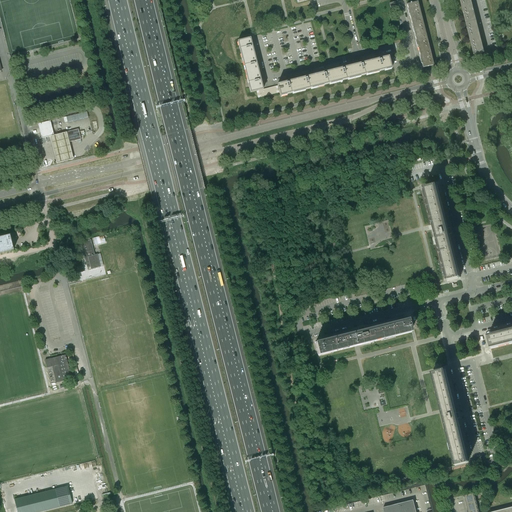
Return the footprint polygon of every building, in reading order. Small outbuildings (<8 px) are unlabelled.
[(409,4),(407,4),(410,20),(417,18),(421,17),(417,2),(411,3),(410,3),(410,4),(409,4)] [(476,20),(473,8),(472,5),(462,7),(466,23),(476,20)] [(421,17),(417,18),(410,20),(414,36),(425,33),(421,17)] [(480,36),(477,24),(476,20),(466,23),(470,39),(474,38),(480,36)] [(429,49),(425,33),(414,36),(418,52),(425,50),(429,49)] [(480,36),(474,38),(470,39),(474,55),(484,52),(480,36)] [(237,41),(242,58),(247,57),(254,55),(253,50),(254,50),(253,48),(250,38),(237,41)] [(429,49),(425,50),(418,52),(422,68),(433,65),(429,49)] [(254,55),(247,57),(242,58),(246,75),(251,74),(259,72),(257,67),(258,67),(257,65),(254,55)] [(381,59),(376,60),(369,62),(372,74),(373,74),(372,73),(390,69),(391,70),(391,69),(388,57),(384,58),(384,57),(381,58),(381,59)] [(369,62),(358,64),(355,64),(355,65),(351,66),(354,79),(354,78),(372,73),(372,74),(369,62)] [(339,69),(333,71),(336,83),(336,82),(353,78),(354,79),(351,66),(347,67),(347,66),(344,67),(344,68),(339,69)] [(333,71),(321,74),(321,73),(318,74),(314,75),(317,88),(318,88),(317,87),(329,84),(335,82),(335,83),(336,83),(333,71)] [(259,72),(251,74),(246,75),(250,93),(256,91),(263,89),(262,84),(262,82),(261,82),(260,79),(259,72)] [(314,75),(310,76),(307,76),(307,77),(302,78),(296,80),(299,92),(299,91),(317,87),(317,88),(314,75)] [(281,84),(277,85),(277,86),(279,93),(280,97),(281,97),(280,96),(298,92),(299,93),(299,92),(296,80),(284,83),(284,82),(281,83),(281,84)] [(277,86),(263,89),(256,91),(258,98),(279,93),(277,86)] [(66,117),(67,122),(67,123),(88,118),(87,112),(66,117)] [(50,121),(38,124),(38,125),(39,129),(40,132),(41,136),(41,137),(54,134),(53,133),(52,129),(51,126),(50,122),(50,121)] [(78,129),(68,132),(70,142),(81,139),(78,129)] [(67,133),(50,137),(57,164),(74,160),(70,142),(67,133)] [(437,185),(424,188),(447,281),(460,278),(449,234),(451,234),(450,231),(449,228),(448,229),(437,185)] [(10,235),(0,237),(0,253),(13,250),(11,240),(16,239),(15,234),(10,235)] [(80,242),(87,268),(90,267),(91,270),(100,267),(97,254),(95,255),(91,240),(80,242)] [(361,329),(358,330),(359,331),(315,342),(318,355),(411,332),(408,319),(364,330),(364,328),(361,328),(361,329)] [(511,329),(487,335),(491,348),(511,343),(511,329)] [(71,376),(65,355),(45,360),(47,368),(54,366),(58,382),(64,381),(63,378),(71,376)] [(432,373),(455,465),(468,462),(457,419),(459,418),(459,415),(458,415),(457,413),(456,413),(445,369),(432,373)] [(68,486),(14,499),(17,511),(38,511),(72,504),(68,486)] [(416,511),(413,500),(383,507),(384,511),(416,511)]
